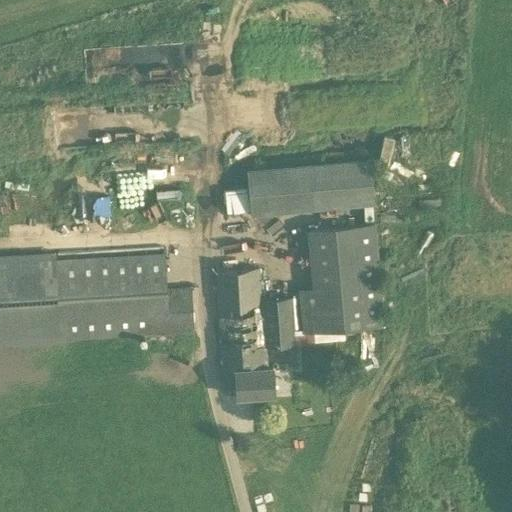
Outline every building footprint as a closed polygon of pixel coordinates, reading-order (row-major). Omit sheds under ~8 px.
[(250,214),(374,203),(370,158),(246,169),(250,214)] [(112,185),(135,184),(134,174),(112,175),(112,185)] [(152,185),(111,186),(111,198),(152,197),(152,185)] [(375,222),(305,228),(311,286),(297,288),(301,331),(384,324),(375,222)] [(163,246),(54,253),(54,251),(0,254),(0,344),(59,341),(59,340),(193,331),(191,286),(166,288),(163,246)] [(272,365),(267,365),(266,346),(295,344),(292,296),(261,298),(259,267),(214,270),(220,371),(233,370),(235,397),(274,394),(272,365)]
